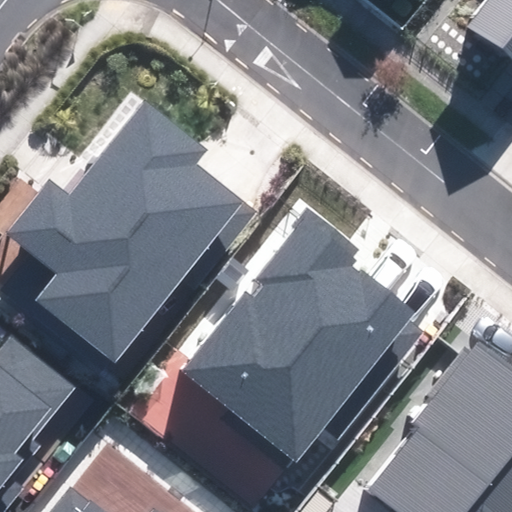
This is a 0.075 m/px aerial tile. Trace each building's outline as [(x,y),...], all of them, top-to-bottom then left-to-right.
[(511,0),(486,0),(466,25),(511,63),(511,0)] [(204,150),(146,103),(68,197),(51,183),(10,232),(60,273),(40,298),(113,358),(182,274),(194,284),(254,212),(193,163),(204,150)] [(312,214),(183,370),(294,461),(324,426),(336,436),(428,325),(347,258),(355,249),(312,214)] [(0,484),(21,460),(12,452),(70,382),(16,338),(0,357),(0,484)] [(511,511),(511,371),(475,341),(413,416),(423,424),(350,511),(511,511)] [(157,511),(156,511),(155,511),(99,511),(73,490),(54,511),(157,511)]
